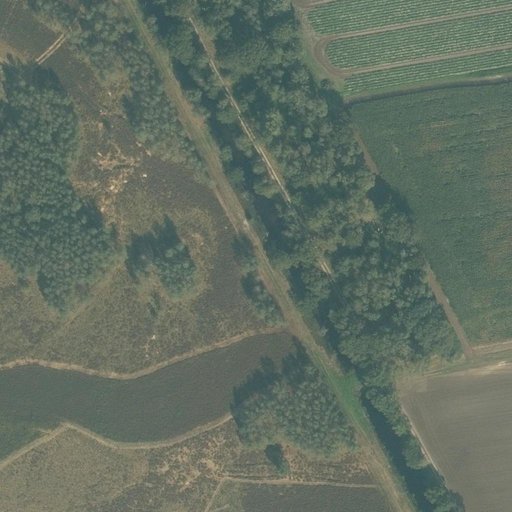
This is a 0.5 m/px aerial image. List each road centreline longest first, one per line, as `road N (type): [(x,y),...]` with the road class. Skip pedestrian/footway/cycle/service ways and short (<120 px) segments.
road 1 (track): [(458,511),(176,0)]
road 2 (track): [(132,0),(407,511)]
road 3 (track): [(385,378),(511,356)]
